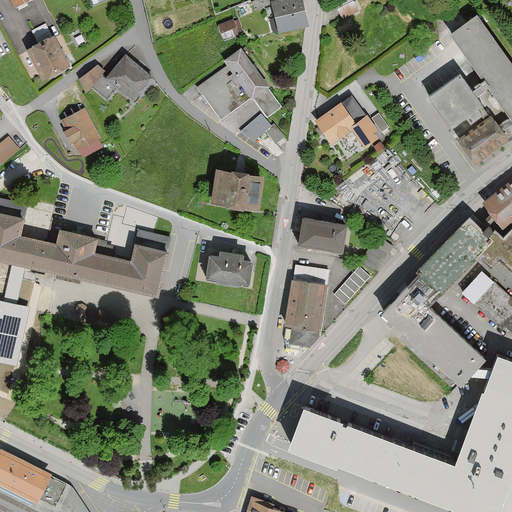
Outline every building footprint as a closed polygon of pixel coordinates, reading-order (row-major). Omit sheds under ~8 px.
[(272,2),(279,32),(306,27),(300,0),(255,0),(252,2),(256,11),(272,2)] [(342,18),(358,10),(353,0),(343,0),(335,4),(342,18)] [(511,55),(477,7),(450,27),(482,72),(479,75),(481,78),(485,84),(489,81),(493,87),(489,90),(488,92),(496,102),(502,110),(508,109),(511,113),(511,114),(511,55)] [(224,41),(241,35),(235,18),(218,24),(224,41)] [(52,36),(45,23),(32,30),(38,43),(27,49),(43,80),(70,66),(54,35),(52,36)] [(269,86),(241,48),(224,60),(227,65),(197,87),(220,118),(250,97),(251,99),(254,97),(268,116),(281,107),(267,88),(269,86)] [(92,87),(105,100),(117,88),(131,101),(153,78),(127,54),(103,79),(99,76),(105,70),(101,66),(82,82),(87,92),(92,87)] [(473,83),(460,66),(428,89),(451,121),(466,111),(471,117),(484,108),(479,101),(484,98),(478,90),(473,83)] [(481,78),(473,83),(478,90),(485,84),(481,78)] [(341,98),(315,117),(331,140),(352,126),(364,143),(379,133),(376,129),(379,126),(371,117),(367,111),(366,112),(352,92),(342,99),(341,98)] [(100,138),(84,107),(61,119),(65,128),(62,129),(71,145),(73,143),(77,150),(79,149),(83,157),(103,147),(99,139),(100,138)] [(496,114),(491,110),(488,113),(486,111),(482,114),(484,116),(458,134),(476,160),(509,135),(504,126),(500,120),(496,114)] [(379,111),(371,117),(382,130),(389,125),(379,111)] [(260,113),(241,131),(252,142),(263,131),(275,143),(284,135),(274,124),(272,125),(260,113)] [(511,114),(511,113),(500,120),(504,126),(511,120),(511,114)] [(0,164),(19,148),(8,136),(0,143),(0,164)] [(385,146),(381,140),(373,145),(378,152),(385,146)] [(264,174),(216,168),(211,202),(259,209),(264,174)] [(511,178),(483,202),(503,227),(511,219),(511,178)] [(28,203),(0,196),(0,258),(158,295),(171,237),(139,229),(132,259),(93,250),(96,236),(61,228),(58,242),(21,234),(28,203)] [(493,238),(489,233),(470,215),(417,269),(420,271),(441,292),(478,253),(493,238)] [(347,223),(303,217),(299,243),(343,249),(347,223)] [(495,227),(489,233),(493,238),(478,253),(491,266),(499,258),(511,270),(511,227),(504,236),(495,227)] [(376,235),(360,262),(372,269),(384,250),(388,253),(393,245),(376,235)] [(220,255),(209,254),(207,276),(217,277),(217,282),(238,284),(238,281),(250,283),(252,260),(243,259),(243,252),(220,250),(220,255)] [(290,343),(311,345),(319,336),(328,269),(296,265),(294,278),(291,278),(285,324),(293,325),(290,343)] [(359,266),(334,293),(345,303),(370,275),(359,266)] [(511,330),(511,297),(482,269),(461,291),(502,328),(505,325),(511,331),(511,330)] [(441,292),(420,271),(383,310),(409,333),(462,379),(469,371),(478,360),(486,351),(430,303),(441,292)] [(0,301),(0,363),(16,367),(29,308),(0,301)] [(462,379),(409,333),(400,342),(368,377),(440,406),(462,379)] [(455,454),(303,395),(287,438),(337,457),(338,454),(369,466),(490,511),(511,511),(511,473),(511,474),(511,473),(511,348),(498,343),(491,361),(478,360),(469,371),(487,372),(484,381),(482,380),(455,454)] [(66,483),(0,450),(0,483),(35,500),(37,497),(54,505),(66,483)] [(273,502),(252,495),(246,511),(288,511),(272,507),(273,502)]
